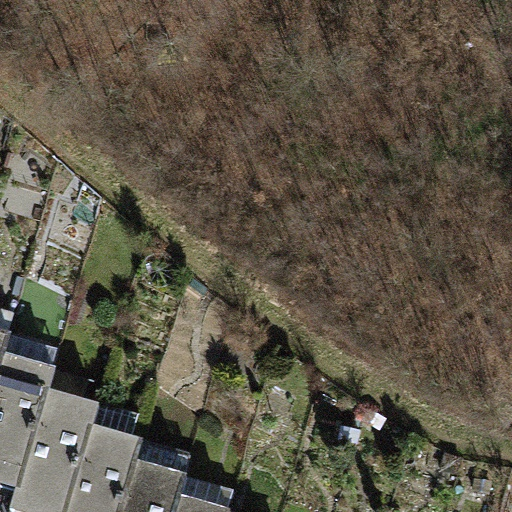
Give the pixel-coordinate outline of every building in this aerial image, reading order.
[(12,344),(0,340),(0,391),(3,379),(12,344)] [(50,391),(3,379),(0,391),(0,494),(22,500),(50,391)] [(72,511),(94,432),(101,404),(50,391),(22,500),(18,511),(72,511)] [(148,446),(94,432),(72,511),(130,511),(141,471),(148,446)] [(185,483),(141,471),(130,511),(177,511),(181,498),(185,483)] [(232,511),(233,511),(181,498),(177,511),(232,511)]
